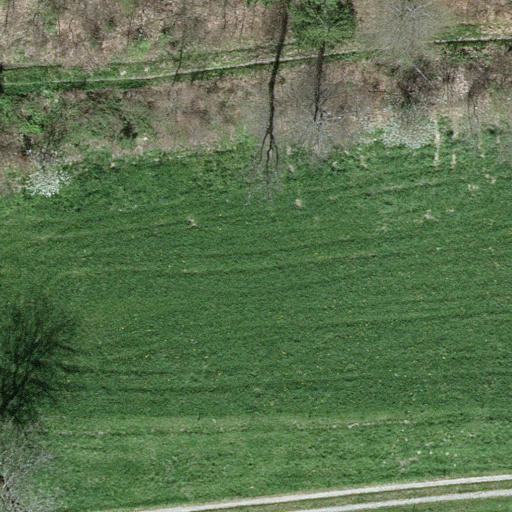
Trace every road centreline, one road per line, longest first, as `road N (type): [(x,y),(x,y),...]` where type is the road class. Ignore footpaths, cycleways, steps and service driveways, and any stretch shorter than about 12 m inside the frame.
road 1 (track): [(511,8),(0,82)]
road 2 (track): [(511,485),(258,511)]
